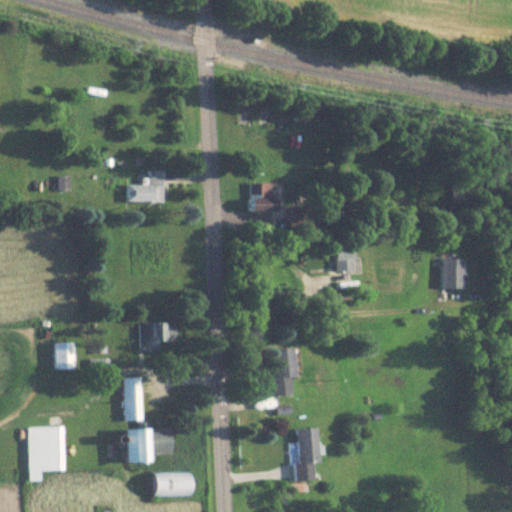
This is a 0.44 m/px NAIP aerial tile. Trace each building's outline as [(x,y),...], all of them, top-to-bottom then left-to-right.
[(60,130),(75,130),(75,121),(81,121),(81,110),(60,110),(60,130)] [(144,184),(123,184),(123,202),(159,202),(159,170),(144,170),(144,184)] [(269,182),(244,182),(244,211),(269,211),(269,182)] [(348,247),(331,247),(331,270),(348,270),(348,247)] [(461,259),(439,259),(439,288),(461,288),(461,259)] [(136,322),(136,348),(154,348),(154,341),(170,341),(170,322),(136,322)] [(69,341),(49,341),(49,369),(69,369),(69,341)] [(287,393),(286,376),(291,376),(290,348),(267,349),(269,394),(287,393)] [(118,420),(137,420),(137,376),(118,376),(118,420)] [(58,426),(24,426),(24,481),(37,481),(37,470),(59,470),(58,426)] [(147,454),(168,453),(168,427),(121,427),(121,461),(147,461),(147,454)] [(311,427),(289,427),(290,479),(308,478),(307,462),(312,462),(311,427)] [(185,497),(185,471),(148,471),(148,497),(185,497)]
